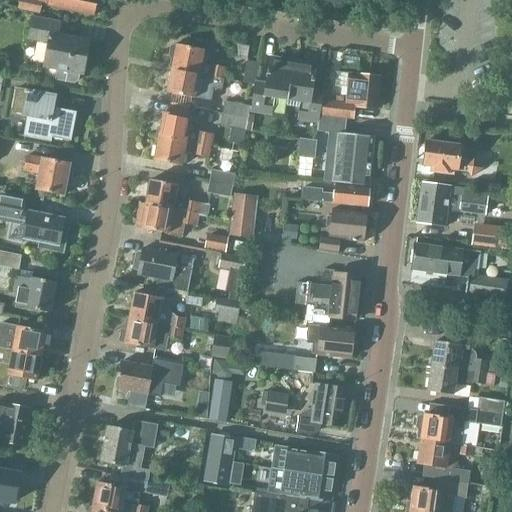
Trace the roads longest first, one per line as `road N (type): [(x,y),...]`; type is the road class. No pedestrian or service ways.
road 1 (residential): [(54,511),(129,9)]
road 2 (residential): [(356,511),(411,47)]
road 3 (residential): [(411,47),(129,9)]
